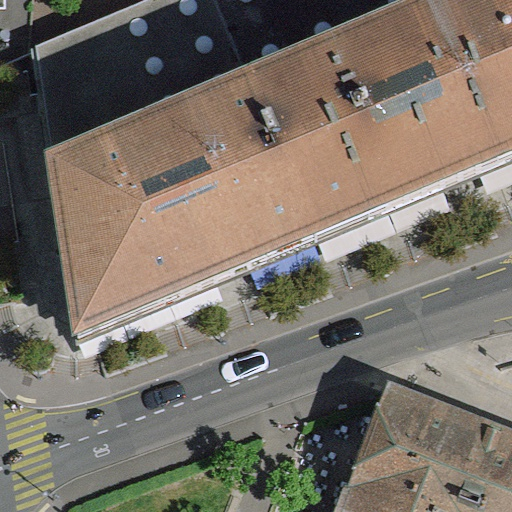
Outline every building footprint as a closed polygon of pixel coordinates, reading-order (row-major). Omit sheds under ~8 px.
[(256,98),(214,0),(165,0),(38,52),(57,181),(256,98)] [(214,0),(256,98),(490,1),(489,0),(214,0)] [(511,0),(493,0),(490,1),(511,51),(511,0)] [(511,165),(511,51),(490,1),(256,98),(318,247),(511,165)] [(318,247),(256,98),(57,181),(83,345),(318,247)] [(511,511),(511,443),(389,395),(345,511),(511,511)]
